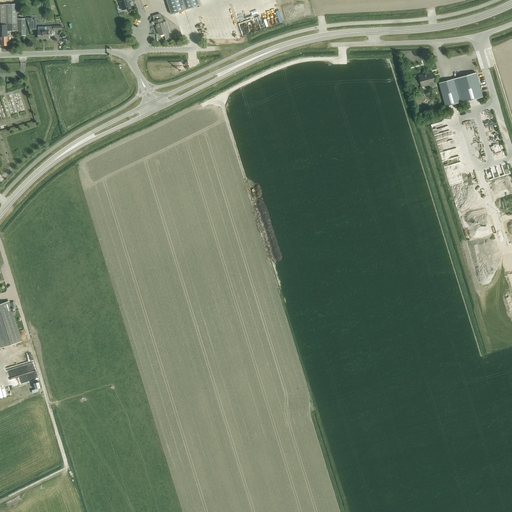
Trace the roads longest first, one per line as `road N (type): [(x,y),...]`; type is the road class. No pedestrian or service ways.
road 1 (secondary): [(255,58),(334,34),(468,21),(511,3)]
road 2 (unclassified): [(331,45),(456,40),(511,24)]
road 3 (track): [(212,100),(299,60),(341,58),(341,45)]
road 4 (secondary): [(151,102),(36,174)]
road 5 (secondary): [(36,174),(155,111)]
road 6 (unclassified): [(0,55),(106,51),(130,60)]
